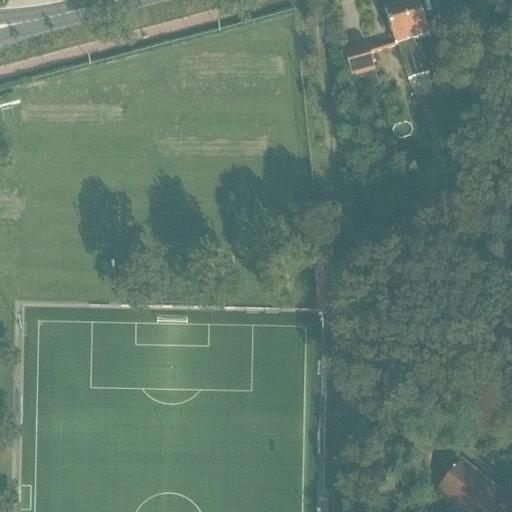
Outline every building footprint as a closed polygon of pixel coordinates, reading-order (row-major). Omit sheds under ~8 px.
[(402,7),(385,12),(395,47),(398,47),(412,42),(436,35),(432,21),(439,20),(432,0),(414,0),(401,4),(402,7)] [(344,54),(352,79),(375,72),(367,47),(344,54)] [(424,59),(403,65),(408,80),(428,75),(424,59)] [(413,239),(417,257),(438,254),(432,219),(411,223),(409,213),(394,216),(399,241),(413,239)] [(319,253),(314,253),(309,254),(310,271),(316,270),(318,310),(335,308),(331,252),(323,253),(323,250),(319,251),(319,253)] [(468,255),(452,255),(453,291),(469,290),(468,255)] [(440,498),(457,511),(511,511),(511,503),(465,467),(440,498)]
